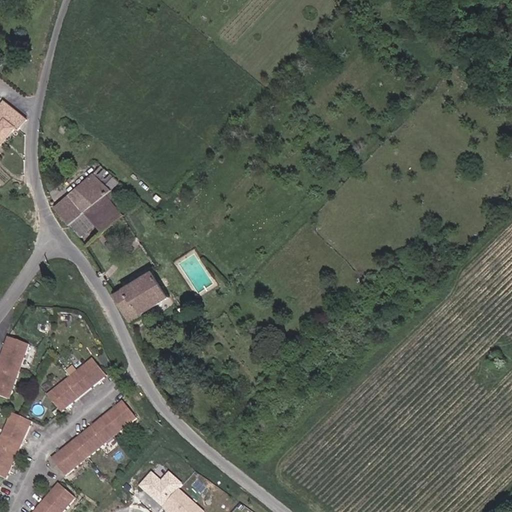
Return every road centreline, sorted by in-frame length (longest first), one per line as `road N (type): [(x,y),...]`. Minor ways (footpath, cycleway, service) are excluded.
road 1 (unclassified): [(66,0),(32,150),(35,181),(59,239)]
road 2 (unclassified): [(140,375),(180,422),(291,511)]
road 3 (residential): [(140,375),(45,444),(9,511)]
road 4 (unclassified): [(59,239),(112,312),(140,375)]
